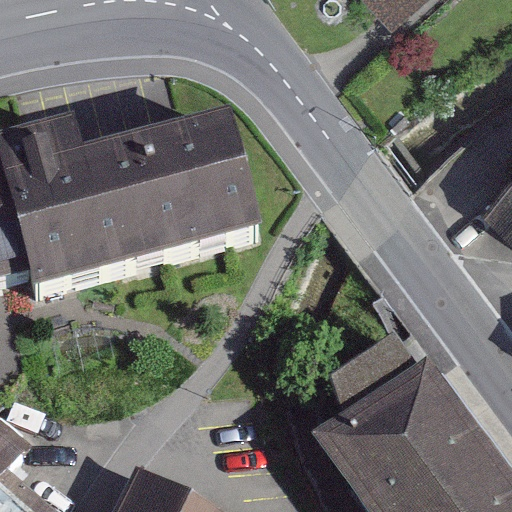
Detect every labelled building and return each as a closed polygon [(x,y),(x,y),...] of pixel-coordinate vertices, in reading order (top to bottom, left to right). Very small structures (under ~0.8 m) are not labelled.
[(364,0),(385,22),(408,0),(364,0)] [(5,158),(0,159),(0,288),(32,280),(38,303),(261,243),(226,115),(75,155),(67,123),(1,141),(5,158)] [(511,177),(488,204),(511,226),(511,177)] [(511,511),(511,495),(424,373),(326,443),(375,511),(511,511)] [(45,467),(0,428),(0,511),(29,511),(16,501),(45,467)] [(212,511),(141,472),(120,511),(212,511)]
